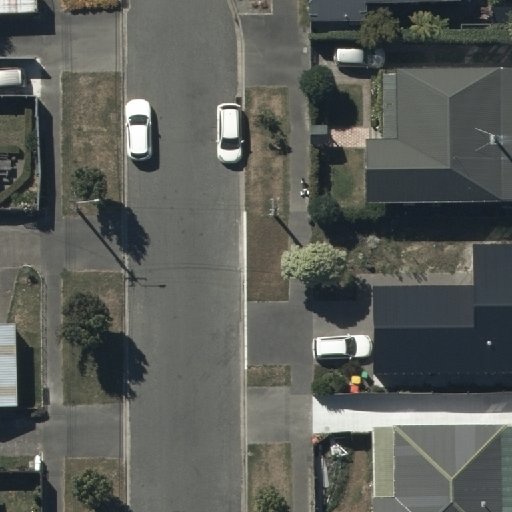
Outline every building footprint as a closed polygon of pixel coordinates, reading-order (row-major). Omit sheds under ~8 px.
[(307,0),(308,30),(366,30),(366,17),(456,17),(456,0),(307,0)] [(511,75),(383,75),(383,147),(366,147),(366,211),(511,210),(511,75)] [(473,284),(373,285),(374,374),(511,372),(511,243),(473,244),(473,284)] [(17,328),(0,327),(0,417),(17,418),(17,328)] [(511,511),(511,434),(373,434),(372,511),(511,511)]
